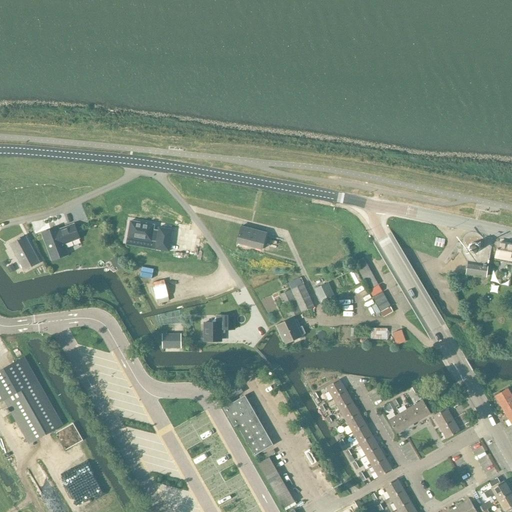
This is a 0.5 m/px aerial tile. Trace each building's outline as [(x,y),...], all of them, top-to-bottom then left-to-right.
[(155,222),(129,217),(124,242),(155,248),(168,250),(173,227),(159,224),(157,231),(154,230),(154,225),(155,222)] [(64,244),(79,238),(74,224),(58,229),(57,227),(42,233),(52,260),(68,254),(64,244)] [(237,240),(236,242),(242,243),(262,248),(266,232),(241,225),(237,240)] [(9,244),(23,270),(39,262),(25,236),(9,244)] [(474,242),(471,242),(469,244),(468,247),(468,250),(470,252),(472,253),(475,253),(478,252),(479,250),(479,247),(479,245),(477,243),(474,242)] [(510,261),(511,261),(511,245),(497,243),(495,254),(510,257),(510,261)] [(355,262),(358,267),(366,263),(364,259),(363,258),(355,262)] [(466,273),(486,276),(488,264),(468,261),(466,273)] [(369,267),(366,263),(358,267),(360,272),(366,269),(369,267)] [(403,264),(394,269),(396,273),(405,268),(403,264)] [(12,265),(7,268),(11,274),(16,271),(12,265)] [(360,272),(363,277),(372,273),(369,267),(366,269),(360,272)] [(405,268),(396,273),(399,278),(408,273),(405,268)] [(363,277),(366,283),(375,278),(372,273),(363,277)] [(408,273),(399,278),(402,282),(410,277),(408,273)] [(185,275),(152,275),(152,293),(185,293),(185,275)] [(375,278),(366,283),(369,288),(377,283),(375,278)] [(320,303),(334,297),(328,283),(314,289),(320,303)] [(291,290),(301,312),(314,306),(303,284),(291,290)] [(370,289),(373,295),(381,290),(378,284),(370,289)] [(406,291),(409,295),(418,290),(415,286),(406,291)] [(279,295),(289,317),(301,312),(291,289),(279,295)] [(418,290),(409,295),(411,300),(420,294),(418,290)] [(382,291),(373,296),(377,303),(386,298),(382,291)] [(420,294),(411,300),(414,304),(423,299),(420,294)] [(386,298),(377,303),(381,310),(390,306),(386,298)] [(177,299),(162,303),(163,308),(178,304),(177,299)] [(381,311),(384,316),(393,311),(390,306),(381,311)] [(216,322),(204,322),(204,339),(221,339),(221,329),(235,329),(235,328),(235,316),(216,315),(216,322)] [(292,318),(277,324),(285,341),(299,335),(292,318)] [(387,328),(371,328),(370,339),(387,340),(387,328)] [(401,330),(392,333),(396,345),(405,342),(401,330)] [(163,334),(163,348),(180,347),(180,334),(163,334)] [(0,370),(0,401),(5,399),(30,443),(61,425),(22,358),(0,370)] [(219,386),(228,400),(238,394),(240,398),(244,396),(242,392),(234,377),(219,386)] [(326,387),(332,398),(346,390),(341,382),(339,379),(326,387)] [(495,396),(503,410),(511,404),(511,396),(507,388),(495,396)] [(332,398),(339,409),(352,402),(346,390),(332,398)] [(240,398),(223,408),(234,426),(236,425),(254,455),(273,444),(245,395),(244,396),(240,398)] [(422,400),(411,407),(418,420),(430,414),(430,413),(422,400)] [(392,401),(389,403),(392,410),(394,412),(395,411),(396,412),(398,411),(396,407),(392,401)] [(339,409),(345,421),(359,413),(352,402),(339,409)] [(511,404),(503,410),(511,425),(511,424),(511,404)] [(411,407),(399,414),(407,427),(418,420),(411,407)] [(433,415),(439,427),(453,419),(446,408),(433,415)] [(345,421),(352,432),(365,424),(359,413),(345,421)] [(407,427),(399,414),(388,420),(396,434),(407,427)] [(453,419),(439,427),(446,438),(459,431),(453,419)] [(352,432),(359,443),(372,436),(365,424),(352,432)] [(359,443),(365,454),(379,447),(372,436),(359,443)] [(365,454),(372,466),(385,458),(379,447),(365,454)] [(294,501),(269,457),(258,463),(284,507),(294,501)] [(385,458),(372,466),(378,477),(392,469),(385,458)] [(489,482),(488,483),(491,487),(502,481),(499,476),(490,482),(489,482)] [(384,486),(390,497),(403,489),(397,479),(397,478),(383,486),(384,486)] [(490,496),(494,501),(494,502),(510,492),(503,481),(491,488),(484,492),(487,498),(490,496)] [(390,497),(397,509),(410,501),(403,489),(390,497)] [(494,501),(491,503),(493,506),(495,504),(495,503),(498,501),(504,511),(511,506),(511,495),(510,492),(494,502),(494,501)] [(476,511),(469,500),(458,507),(461,511),(476,511)] [(397,509),(398,511),(416,511),(410,501),(397,509)] [(486,506),(482,508),(483,511),(488,511),(487,509),(493,506),(491,503),(486,506)]
